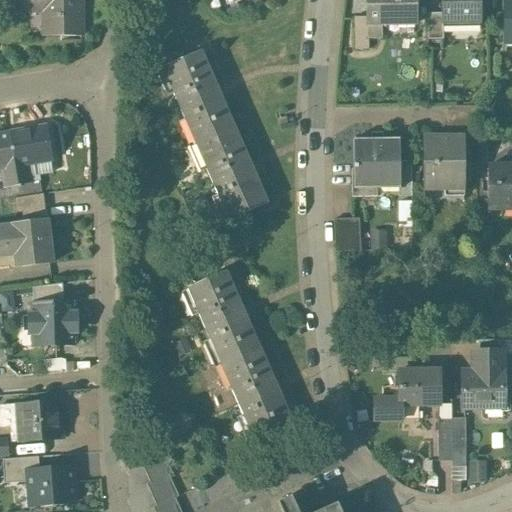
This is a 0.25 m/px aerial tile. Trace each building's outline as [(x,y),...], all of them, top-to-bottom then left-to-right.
[(81,0),(19,0),(20,10),(44,10),(44,37),(82,37),(81,0)] [(416,0),(366,0),(367,20),(367,26),(369,26),(416,26),(416,0)] [(481,23),(480,0),(441,0),(442,15),(442,23),(443,23),(481,23)] [(511,0),(503,0),(503,2),(503,44),(511,44),(511,0)] [(442,15),(428,15),(428,40),(443,40),(443,23),(442,23),(442,15)] [(367,20),(355,20),(355,52),(369,52),(369,26),(367,26),(367,20)] [(268,204),(201,52),(162,68),(229,221),(268,204)] [(475,140),(475,107),(447,107),(447,139),(463,139),(463,140),(463,141),(475,140)] [(44,127),(9,133),(15,167),(28,165),(50,161),(44,127)] [(0,134),(0,169),(15,167),(9,133),(0,134)] [(447,139),(423,139),(423,190),(445,189),(445,193),(464,193),(463,141),(463,140),(463,139),(447,139)] [(400,140),(352,140),(353,170),(359,170),(359,186),(398,186),(398,197),(412,197),(411,161),(400,161),(400,140)] [(28,165),(15,167),(20,198),(33,196),(28,165)] [(511,166),(487,167),(487,210),(504,210),(504,204),(511,203),(511,166)] [(15,167),(0,169),(0,171),(5,201),(15,199),(20,198),(15,167)] [(20,198),(15,199),(17,213),(22,212),(23,210),(44,208),(43,195),(33,196),(20,198)] [(44,208),(23,210),(22,212),(23,224),(45,221),(44,208)] [(359,220),(334,221),(335,253),(359,252),(359,220)] [(23,224),(12,225),(13,232),(16,252),(18,268),(51,264),(45,221),(23,224)] [(0,254),(16,252),(13,232),(0,233),(0,254)] [(293,425),(226,272),(187,289),(254,442),(293,425)] [(62,285),(32,289),(33,305),(63,304),(62,285)] [(1,294),(4,311),(14,310),(12,292),(1,294)] [(63,304),(33,305),(33,316),(29,316),(29,334),(33,334),(34,346),(74,345),(74,333),(76,333),(75,315),(73,315),(73,304),(63,304)] [(511,340),(478,341),(479,353),(502,353),(502,354),(511,354),(511,340)] [(479,353),(473,353),(473,364),(475,367),(479,367),(479,374),(464,374),(464,373),(463,373),(463,409),(488,409),(488,417),(502,417),(502,409),(503,409),(502,354),(502,353),(479,353)] [(437,372),(412,372),(399,372),(399,407),(400,420),(419,419),(419,406),(438,406),(439,406),(439,371),(437,371),(437,372)] [(55,403),(21,405),(24,443),(58,440),(58,439),(62,439),(61,426),(57,426),(55,403)] [(21,405),(0,406),(0,427),(8,427),(9,443),(24,443),(21,405)] [(465,468),(465,419),(451,420),(452,462),(452,468),(465,468)] [(451,420),(438,420),(438,462),(452,462),(451,420)] [(179,500),(168,478),(172,476),(160,452),(139,463),(149,484),(145,486),(156,507),(152,509),(153,511),(179,511),(174,502),(179,500)] [(2,484),(25,483),(25,472),(38,472),(37,459),(1,461),(2,484)] [(38,472),(25,472),(25,483),(27,508),(75,506),(74,470),(38,472)] [(198,492),(180,491),(179,506),(198,507),(198,492)] [(297,511),(291,498),(277,505),(279,511),(297,511)]
